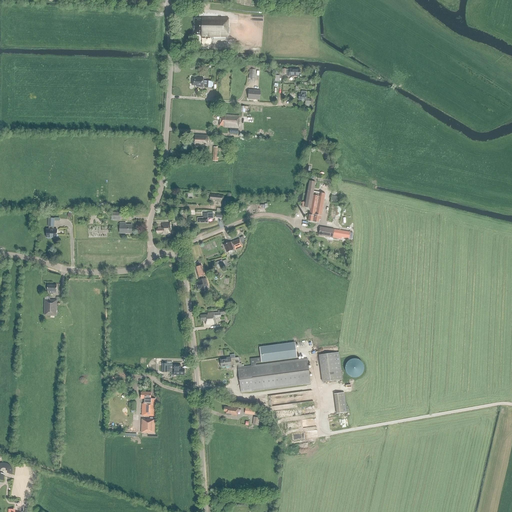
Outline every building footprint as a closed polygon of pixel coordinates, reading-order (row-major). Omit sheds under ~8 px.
[(228,18),(201,18),(201,19),(194,19),(194,35),(201,35),(201,37),(228,37),(228,18)] [(203,85),(205,85),(205,87),(213,88),(213,82),(203,81),(203,78),(196,77),(195,79),(192,78),(191,86),(198,86),(198,87),(202,87),(203,85)] [(260,100),(261,92),(249,91),(249,99),(260,100)] [(301,95),(299,95),(299,100),(306,101),(305,106),(311,106),(311,99),(310,99),(306,98),(307,93),(306,93),(306,92),(301,91),(301,95)] [(220,114),(219,126),(223,126),(223,127),(230,128),(239,129),(240,116),(220,114)] [(208,135),(192,135),(192,141),(188,141),(188,146),(194,146),(194,147),(207,148),(208,135)] [(313,192),(315,184),(315,183),(309,182),(309,184),(305,207),(311,208),(308,221),(319,223),(319,220),(320,220),(325,194),(313,192)] [(223,203),(222,212),(228,213),(229,199),(224,198),(224,196),(211,195),(210,200),(216,200),(216,202),(223,203)] [(121,212),(111,212),(111,220),(121,220),(121,212)] [(197,218),(197,223),(208,223),(208,219),(213,219),(213,213),(203,213),(203,218),(197,218)] [(46,238),(57,238),(57,230),(54,229),(54,226),(54,218),(48,218),(48,226),(49,226),(49,229),(46,229),(46,238)] [(120,223),(120,233),(131,233),(131,225),(125,225),(125,223),(120,223)] [(161,224),(162,227),(158,228),(158,229),(156,229),(156,233),(161,233),(161,234),(165,234),(166,235),(170,235),(169,223),(161,224)] [(320,228),(319,235),(332,237),(339,239),(339,236),(349,238),(350,233),(338,231),(333,231),(333,230),(320,228)] [(234,250),(243,247),(239,239),(231,243),(231,242),(223,245),(226,253),(234,250)] [(207,286),(208,286),(206,278),(204,278),(204,276),(202,265),(196,267),(198,277),(199,277),(199,280),(200,282),(196,283),(197,289),(197,288),(201,288),(202,291),(207,290),(207,286)] [(49,300),(49,297),(45,296),(44,315),(48,315),(48,316),(56,316),(56,300),(58,300),(58,297),(56,297),(55,300),(49,300)] [(208,315),(200,316),(200,322),(205,321),(206,325),(215,324),(215,316),(221,316),(221,315),(227,314),(226,310),(220,311),(220,313),(214,313),(209,313),(210,315),(208,315)] [(295,343),(260,348),(261,357),(250,359),(251,366),(240,368),(239,358),(231,359),(231,358),(227,358),(227,359),(220,360),(221,367),(237,365),(238,368),(241,393),(310,383),(307,359),(255,366),(255,363),(256,362),(262,361),(262,362),(296,357),(295,343)] [(342,379),(339,353),(319,355),(322,382),(342,379)] [(345,367),(345,368),(345,369),(345,370),(345,371),(346,372),(346,373),(347,374),(348,375),(349,376),(350,376),(350,377),(351,377),(352,377),(353,377),(354,378),(355,378),(356,377),(357,377),(358,377),(359,377),(360,376),(361,375),(362,374),(363,373),(363,372),(364,371),(364,370),(364,369),(364,368),(364,367),(364,366),(364,365),(363,365),(363,364),(362,363),(362,362),(361,362),(361,361),(360,360),(359,360),(358,359),(357,359),(356,359),(355,359),(354,359),(353,359),(352,359),(351,359),(350,360),(349,360),(349,361),(348,361),(347,362),(346,363),(346,364),(346,365),(345,366),(345,367)] [(162,364),(161,372),(166,372),(172,372),(172,374),(175,374),(175,375),(184,375),(184,369),(180,369),(180,365),(169,365),(169,362),(162,362),(162,364)] [(141,416),(154,416),(155,404),(155,399),(150,399),(150,393),(141,392),(141,399),(144,399),(144,404),(142,404),(141,416)] [(335,395),(337,416),(347,414),(345,394),(335,395)] [(278,396),(270,397),(272,407),(280,406),(278,396)] [(231,408),(224,407),(223,411),(226,412),(225,415),(237,416),(238,409),(235,408),(235,407),(231,407),(231,408)] [(154,433),(155,419),(141,419),(141,433),(154,433)] [(295,441),(313,438),(312,432),(294,434),(295,441)] [(1,476),(0,474),(0,468),(1,467),(3,466),(6,466),(8,468),(9,470),(9,473),(12,474),(12,472),(12,469),(11,467),(10,466),(9,464),(7,463),(5,463),(3,463),(1,463),(0,463),(0,478),(2,479),(4,480),(4,476),(1,476)]
